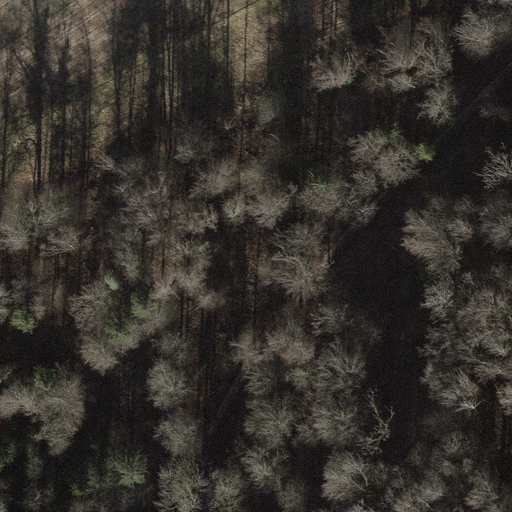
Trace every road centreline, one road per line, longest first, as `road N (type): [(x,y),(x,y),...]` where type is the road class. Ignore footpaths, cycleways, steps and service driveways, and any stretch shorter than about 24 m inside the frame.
road 1 (track): [(120,511),(204,439),(255,356),(404,181),(511,72)]
road 2 (track): [(511,2),(0,223)]
